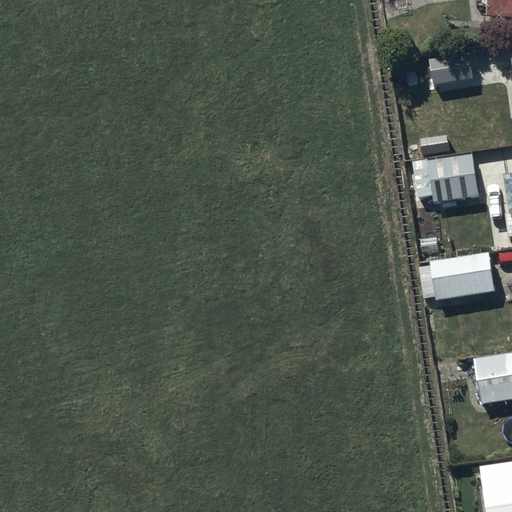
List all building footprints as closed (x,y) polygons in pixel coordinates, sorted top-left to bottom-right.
[(511,0),(483,0),(483,12),(487,13),(488,26),(511,27),(511,0)] [(428,61),(433,87),(471,80),(466,55),(428,61)] [(474,160),(413,169),(417,207),(432,205),(433,210),(480,203),(474,160)] [(511,183),(503,184),(510,225),(511,224),(511,183)] [(489,260),(431,269),(436,308),(495,300),(489,260)] [(511,361),(473,367),(480,411),(511,406),(511,361)] [(511,463),(478,467),(485,511),(501,511),(511,510),(511,463)]
